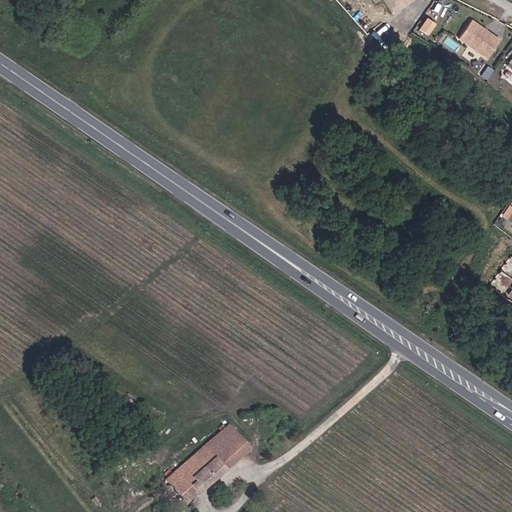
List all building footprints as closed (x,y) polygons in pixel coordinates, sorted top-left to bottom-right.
[(401,0),(380,0),(388,10),(401,0)] [(431,0),(420,30),(429,33),(435,18),(438,19),(444,0),(431,0)] [(479,56),(492,38),(464,19),(451,37),(479,56)] [(511,56),(509,54),(501,65),(506,69),(504,72),(511,78),(511,56)] [(478,76),(484,68),(477,63),(471,72),(478,76)] [(511,204),(510,202),(501,215),(510,222),(511,219),(511,204)] [(204,499),(258,453),(237,427),(188,469),(200,484),(196,488),(202,497),(204,499)] [(195,504),(202,497),(196,488),(200,484),(188,469),(175,480),(181,486),(189,497),(195,504)] [(172,494),(181,505),(189,497),(181,486),(172,494)]
